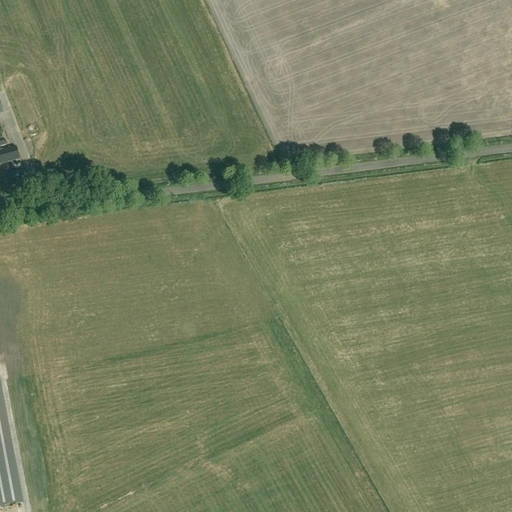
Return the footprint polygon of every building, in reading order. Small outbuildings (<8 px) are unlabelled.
[(35,134),(40,130),(36,123),(31,127),(35,134)] [(28,143),(20,146),(26,162),(34,159),(28,143)] [(0,164),(20,159),(16,146),(0,150),(0,164)] [(25,176),(23,169),(8,173),(10,179),(25,176)] [(0,443),(11,442),(0,380),(0,379),(0,443)]
